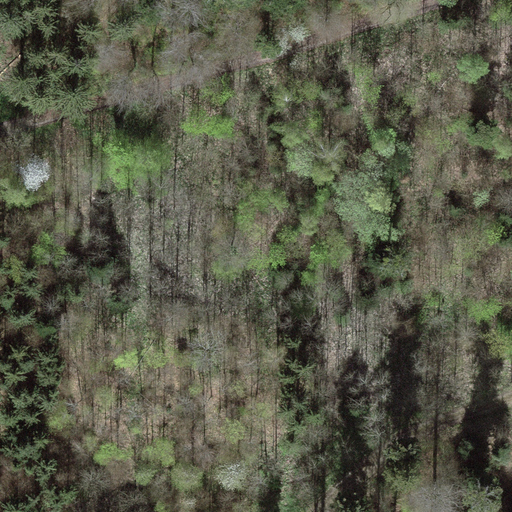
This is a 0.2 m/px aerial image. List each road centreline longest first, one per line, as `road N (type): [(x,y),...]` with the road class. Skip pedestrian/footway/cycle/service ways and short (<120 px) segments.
road 1 (track): [(444,0),(0,131)]
road 2 (track): [(319,511),(408,436),(511,399)]
